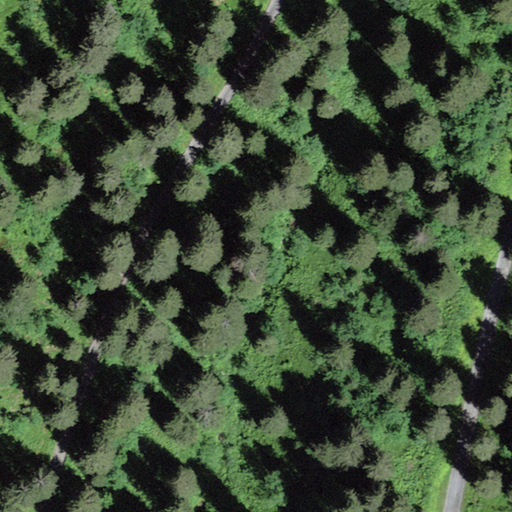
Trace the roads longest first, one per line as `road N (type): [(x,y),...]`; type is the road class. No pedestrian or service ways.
road 1 (track): [(43,511),(63,436),(125,277),(277,0)]
road 2 (track): [(456,511),(475,387),(511,238)]
